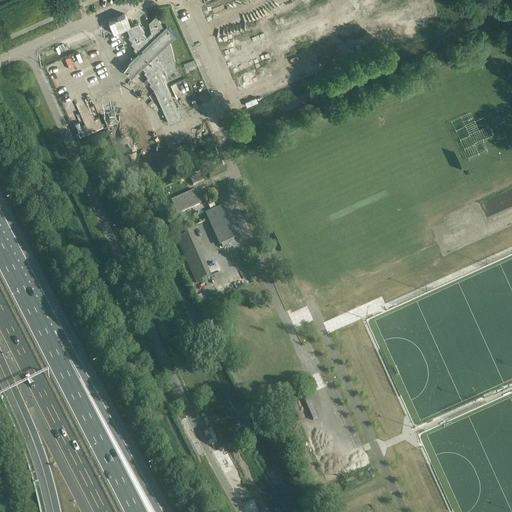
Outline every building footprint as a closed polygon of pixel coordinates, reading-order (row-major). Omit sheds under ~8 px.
[(432,27),(445,24),(441,10),(429,14),(432,27)] [(167,76),(175,68),(175,66),(174,61),(174,58),(174,56),(173,52),(172,49),(171,44),(169,41),(175,35),(166,25),(164,28),(162,25),(159,21),(157,17),(156,15),(149,22),(151,32),(147,36),(143,32),(144,31),(140,26),(138,23),(127,28),(130,36),(128,37),(133,42),(131,43),(135,47),(134,49),(137,53),(122,68),(131,77),(142,67),(146,71),(144,72),(148,77),(147,78),(151,82),(149,84),(154,88),(169,124),(181,119),(163,79),(165,77),(161,73),(164,70),(167,76)] [(89,45),(43,65),(78,141),(124,120),(89,45)] [(202,204),(196,191),(172,202),(178,215),(202,204)] [(234,239),(220,209),(206,215),(220,245),(234,239)] [(196,243),(192,233),(177,240),(181,249),(196,243)] [(206,267),(196,243),(181,249),(192,274),(206,267)] [(211,277),(206,267),(192,274),(196,283),(197,283),(201,281),(211,277)] [(250,325),(245,313),(240,315),(244,327),(250,325)] [(235,338),(254,389),(278,380),(280,387),(294,382),(277,337),(256,344),(251,332),(235,338)]
